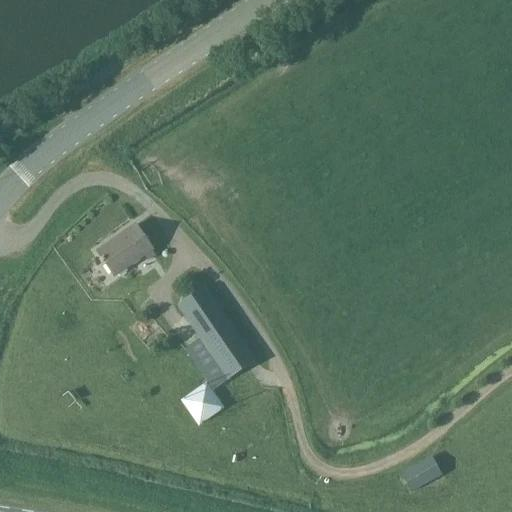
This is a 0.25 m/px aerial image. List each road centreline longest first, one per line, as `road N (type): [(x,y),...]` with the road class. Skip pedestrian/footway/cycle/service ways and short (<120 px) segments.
road 1 (residential): [(0,245),(25,236),(83,182),(116,183),(146,201),(256,326),(287,385),(310,462),(330,472),(364,469),(417,445),(511,369)]
road 2 (tertiary): [(0,197),(20,172),(266,0)]
